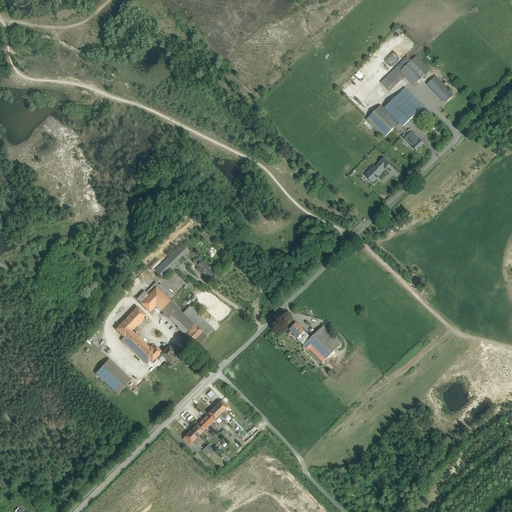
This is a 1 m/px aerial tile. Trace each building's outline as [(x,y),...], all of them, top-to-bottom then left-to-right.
[(386,77),(381,83),(390,92),(402,79),(403,80),(406,77),(414,86),(420,80),(421,79),(430,71),(416,56),(411,61),(407,56),(386,77)] [(443,83),(436,77),(432,81),(427,85),(445,104),(450,99),(454,95),(446,87),(443,83)] [(381,105),(365,121),(384,139),(395,128),(398,132),(399,131),(403,136),(402,137),(417,152),(424,145),(409,130),(408,131),(403,127),(424,107),(405,88),(384,109),(381,105)] [(430,123),(426,127),(430,131),(434,127),(430,123)] [(374,166),(364,176),(372,184),(382,174),(380,172),(384,169),(384,170),(390,164),(384,158),(378,163),(379,164),(375,167),(374,166)] [(181,246),(174,253),(182,260),(189,253),(181,246)] [(174,253),(154,272),(162,280),(182,260),(174,253)] [(198,259),(193,264),(196,267),(201,262),(198,259)] [(213,273),(201,262),(196,267),(208,279),(213,273)] [(155,285),(145,295),(148,298),(140,306),(151,316),(154,313),(151,311),(155,308),(160,313),(169,304),(166,300),(170,296),(168,294),(164,299),(155,290),(158,287),(155,285)] [(169,304),(160,313),(168,320),(171,317),(177,311),(169,304)] [(213,331),(189,308),(182,316),(205,337),(202,340),(203,341),(213,331)] [(137,309),(116,331),(124,339),(124,340),(126,339),(150,362),(151,363),(155,359),(159,356),(160,354),(155,349),(151,353),(148,350),(133,336),(138,330),(136,327),(145,318),(137,309)] [(182,316),(177,311),(171,317),(189,334),(186,338),(196,348),(203,341),(202,340),(205,337),(182,316)] [(311,338),(296,324),(293,327),(289,330),(295,336),(294,337),(297,339),(304,346),(311,338)] [(304,346),(302,347),(306,350),(307,349),(309,351),(322,364),(323,363),(342,345),(323,326),(311,338),(304,346)] [(150,362),(126,339),(124,340),(124,339),(122,341),(121,342),(146,366),(146,365),(150,362)] [(168,349),(162,354),(161,353),(160,354),(159,356),(161,358),(170,367),(176,360),(172,356),(174,354),(168,349)] [(130,382),(108,361),(95,376),(116,396),(130,382)] [(228,408),(221,402),(215,408),(222,414),(224,412),(228,408)] [(222,414),(215,408),(211,411),(218,418),(219,416),(222,414)] [(211,411),(204,419),(210,425),(218,418),(211,411)] [(222,414),(219,416),(224,420),(228,416),(224,412),(222,414)] [(210,425),(204,419),(202,421),(208,427),(210,425)] [(231,421),(242,433),(244,432),(233,420),(231,421)] [(208,427),(202,421),(200,423),(206,429),(208,427)] [(200,423),(192,431),(198,437),(206,429),(200,423)] [(198,437),(192,431),(188,435),(194,441),(192,443),(196,447),(200,443),(196,439),(198,437)] [(194,441),(188,435),(182,441),(188,447),(192,443),(194,441)] [(201,460),(196,455),(193,458),(198,463),(201,460)] [(207,467),(201,460),(198,463),(201,466),(202,466),(205,469),(207,467)]
